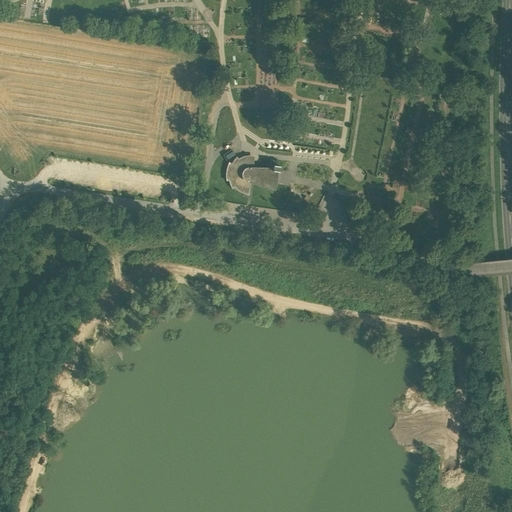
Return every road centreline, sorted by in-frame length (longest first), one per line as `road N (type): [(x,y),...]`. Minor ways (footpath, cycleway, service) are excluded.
road 1 (residential): [(4,186),(322,232),(462,270),(511,266)]
road 2 (secondary): [(511,239),(505,129),(510,0)]
